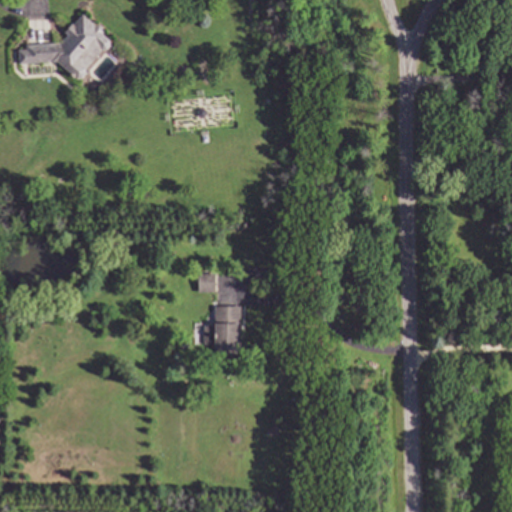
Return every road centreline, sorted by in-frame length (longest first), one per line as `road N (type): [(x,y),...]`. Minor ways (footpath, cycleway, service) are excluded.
road 1 (residential): [(409,511),(406,51)]
road 2 (residential): [(406,51),(433,0),(390,17),(406,51)]
